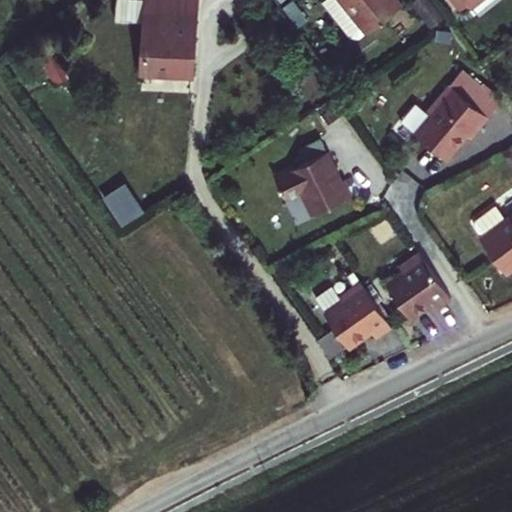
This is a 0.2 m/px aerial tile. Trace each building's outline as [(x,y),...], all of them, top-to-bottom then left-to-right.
[(190,76),(194,0),(144,0),(141,73),(183,75),(190,76)] [(340,0),(322,0),(353,38),(360,39),(367,33),(340,0)] [(340,0),(367,33),(400,6),(395,0),(340,0)] [(429,0),(413,0),(412,1),(429,28),(442,19),(429,0)] [(488,116),(507,94),(480,61),(475,54),(449,85),(453,88),(488,116)] [(488,116),(453,88),(448,94),(444,90),(426,112),(430,115),(415,134),(446,160),(467,135),(471,138),(488,116)] [(305,163),(327,151),(321,139),(298,150),(305,163)] [(305,163),(274,179),(285,200),(300,193),(312,215),(351,195),(343,179),(340,181),(334,170),(336,166),(328,151),(327,151),(305,163)] [(102,197),(120,227),(143,213),(124,183),(102,197)] [(474,228),(481,238),(505,220),(495,207),(475,222),(474,228)] [(511,215),(503,222),(511,245),(511,215)] [(511,268),(511,245),(503,222),(481,238),(507,273),(511,268)] [(436,308),(451,298),(419,252),(399,266),(403,272),(387,285),(410,318),(432,302),(436,308)] [(392,326),(361,282),(342,295),(345,299),(325,313),(349,348),(372,331),(376,337),(392,326)]
